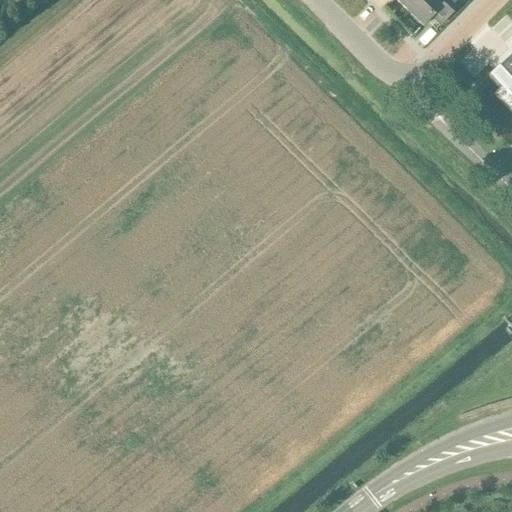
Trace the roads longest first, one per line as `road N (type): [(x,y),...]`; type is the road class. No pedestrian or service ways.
road 1 (residential): [(491,0),(416,79),(378,67),(309,0)]
road 2 (tertiary): [(354,511),(416,470),(477,443)]
